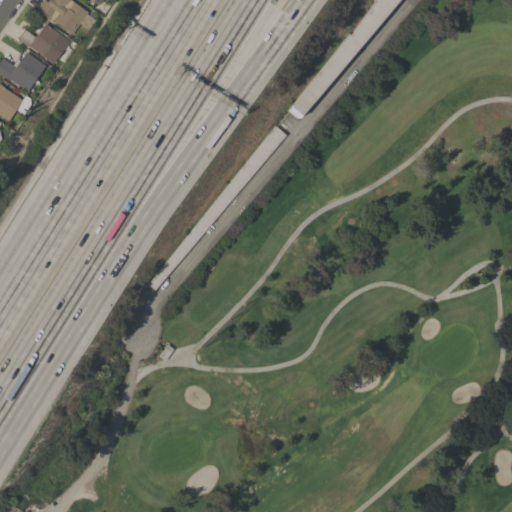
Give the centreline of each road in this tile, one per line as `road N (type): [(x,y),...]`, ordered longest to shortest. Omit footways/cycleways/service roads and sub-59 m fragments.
road 1 (motorway): [(0,416),(306,0)]
road 2 (motorway): [(0,412),(255,0)]
road 3 (motorway): [(196,0),(0,313)]
